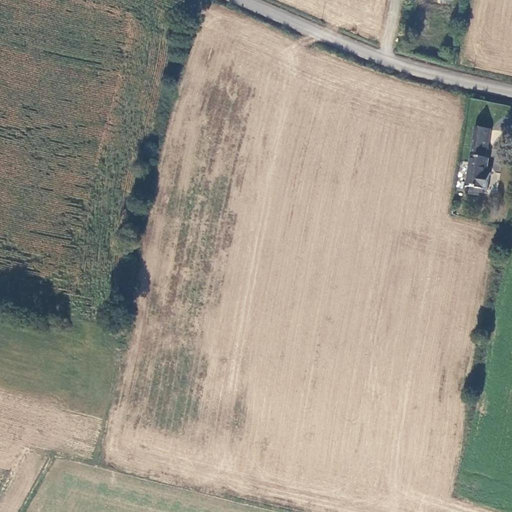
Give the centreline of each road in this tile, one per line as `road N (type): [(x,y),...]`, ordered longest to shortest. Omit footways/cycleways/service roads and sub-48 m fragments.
road 1 (track): [(0,311),(119,338),(193,0)]
road 2 (unclassified): [(511,91),(385,59),(242,0)]
